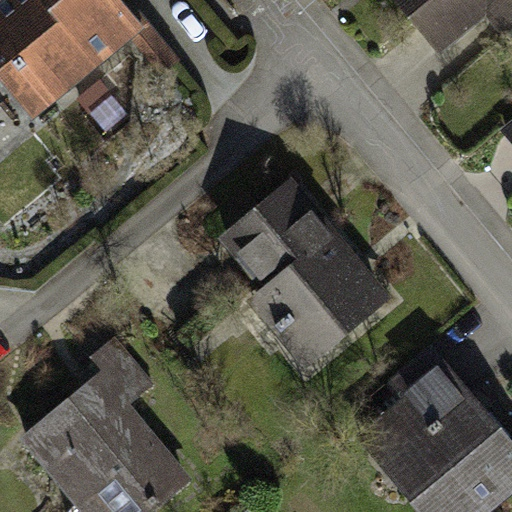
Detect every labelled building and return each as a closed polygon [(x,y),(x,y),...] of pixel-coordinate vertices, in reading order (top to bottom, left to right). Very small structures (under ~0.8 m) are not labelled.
[(0,0),(0,68),(9,80),(19,72),(25,82),(62,85),(132,26),(111,0),(0,0)] [(511,16),(511,0),(395,0),(438,51),(486,11),(500,27),(511,16)] [(382,299),(288,187),(229,237),(291,312),(278,323),(308,360),(382,299)] [(91,357),(130,403),(153,384),(115,337),(91,357)] [(511,480),(511,455),(424,350),(389,379),(405,398),(392,409),(394,411),(371,431),(392,457),(381,466),(391,479),(401,471),(430,506),(444,495),(458,511),(473,511),(476,510),(511,480)] [(148,511),(186,481),(140,425),(123,438),(118,430),(121,428),(122,425),(123,421),(122,418),(121,415),(97,388),(94,387),(91,387),(88,387),(86,387),(27,437),(80,501),(72,508),(69,511),(148,511)]
